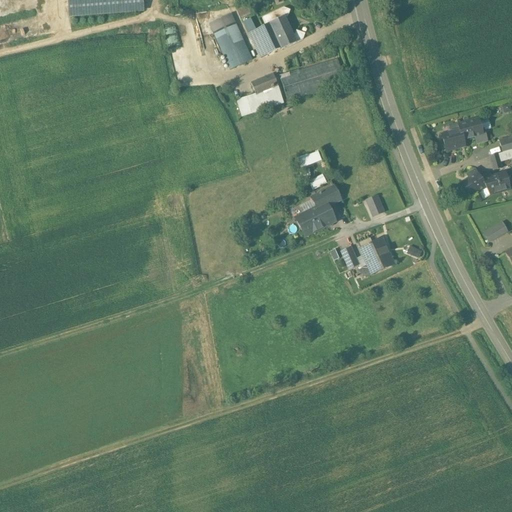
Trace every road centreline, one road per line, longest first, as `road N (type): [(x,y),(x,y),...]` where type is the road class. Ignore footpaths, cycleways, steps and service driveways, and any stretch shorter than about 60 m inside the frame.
road 1 (track): [(0,485),(485,319)]
road 2 (secondary): [(360,0),(426,203),(511,362)]
road 3 (track): [(339,236),(0,355)]
